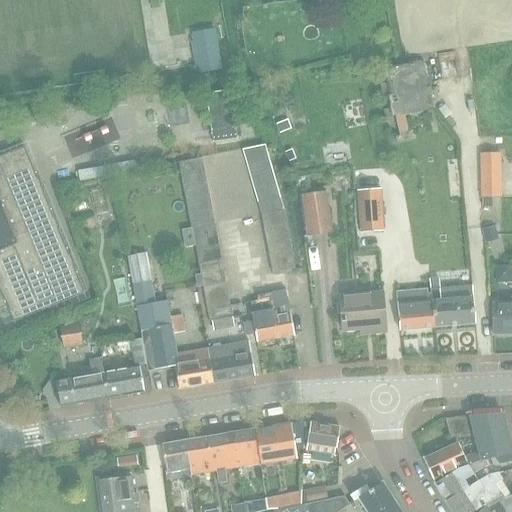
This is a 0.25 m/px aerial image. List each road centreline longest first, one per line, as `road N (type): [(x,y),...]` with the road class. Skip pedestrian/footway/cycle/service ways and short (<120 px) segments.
road 1 (tertiary): [(0,438),(294,392),(383,388)]
road 2 (residential): [(427,511),(389,447),(383,388)]
road 3 (tertiary): [(383,388),(511,382)]
